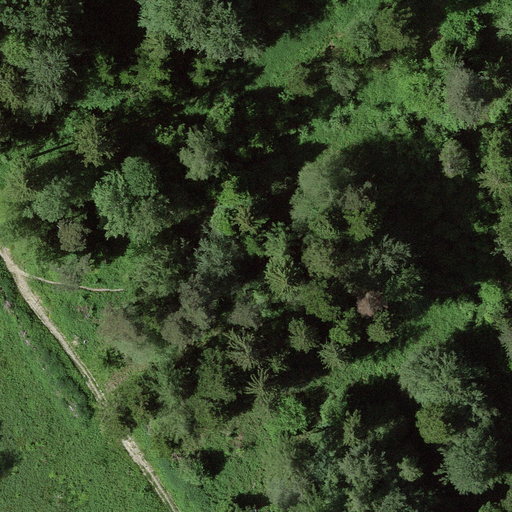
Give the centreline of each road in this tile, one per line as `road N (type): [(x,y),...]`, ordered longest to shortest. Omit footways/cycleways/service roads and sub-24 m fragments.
road 1 (track): [(0,194),(407,0)]
road 2 (track): [(178,511),(33,287)]
